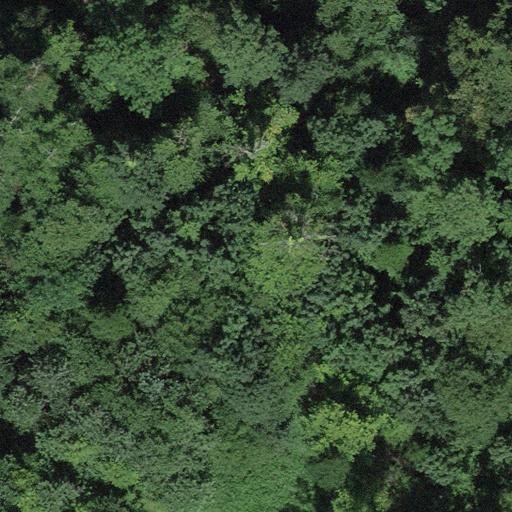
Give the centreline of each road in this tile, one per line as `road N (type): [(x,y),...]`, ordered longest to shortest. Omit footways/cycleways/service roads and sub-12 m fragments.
road 1 (track): [(511,315),(271,119),(107,0)]
road 2 (track): [(0,450),(144,511)]
